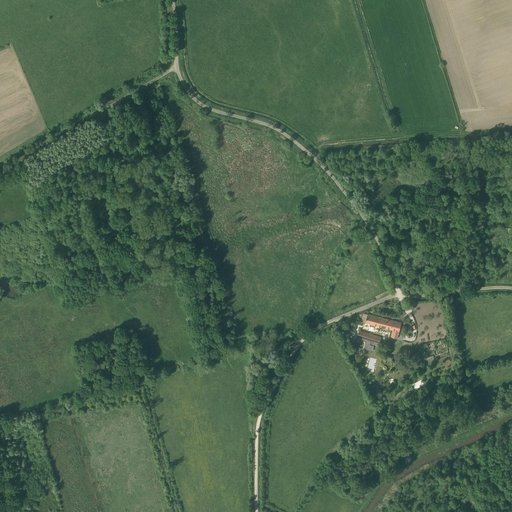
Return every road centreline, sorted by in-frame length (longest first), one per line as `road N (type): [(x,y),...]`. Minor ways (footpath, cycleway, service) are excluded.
road 1 (unclassified): [(399,293),(372,231),(314,159),(280,130),(206,107),(187,91),(176,66),(171,0)]
road 2 (track): [(256,511),(260,412),(301,340),(399,293)]
road 3 (track): [(176,66),(0,177)]
road 4 (track): [(314,159),(326,143),(511,128)]
